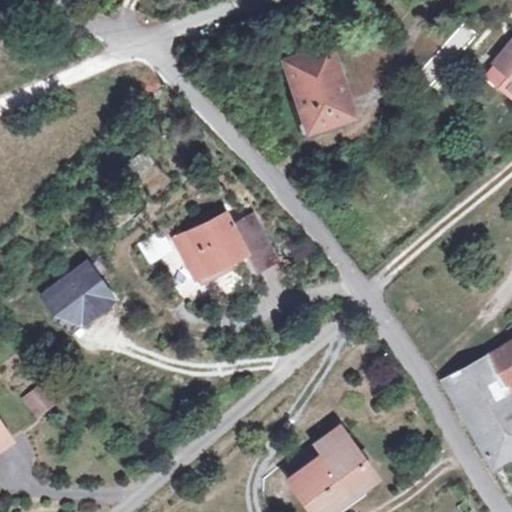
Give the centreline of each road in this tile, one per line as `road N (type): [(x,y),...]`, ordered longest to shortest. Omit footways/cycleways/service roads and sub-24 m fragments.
road 1 (residential): [(133,46),(205,103),(335,251),(420,364),(505,511)]
road 2 (track): [(511,173),(368,294)]
road 3 (residential): [(288,0),(133,46)]
